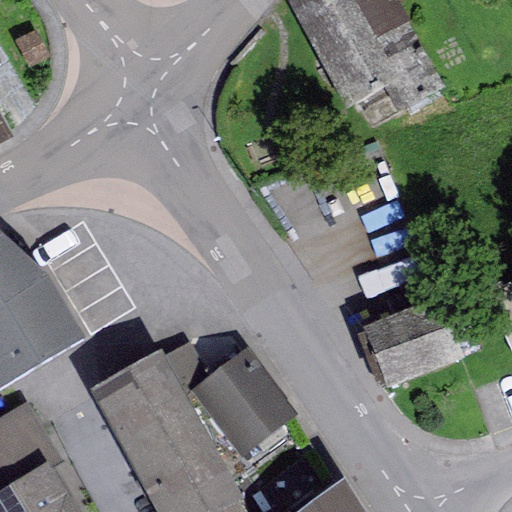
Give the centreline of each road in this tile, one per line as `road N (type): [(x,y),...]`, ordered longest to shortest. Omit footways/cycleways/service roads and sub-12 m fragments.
road 1 (residential): [(140,87),(410,507)]
road 2 (residential): [(0,175),(140,87)]
